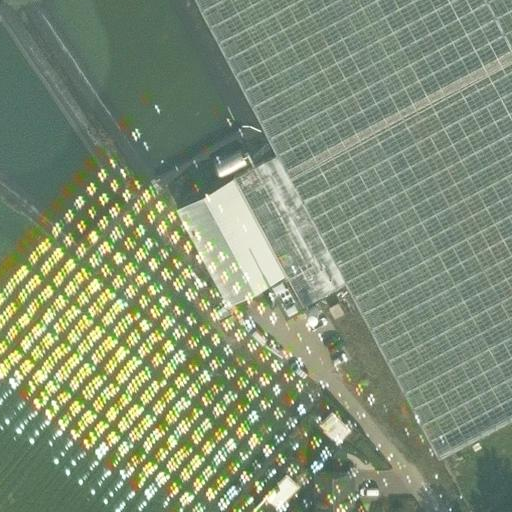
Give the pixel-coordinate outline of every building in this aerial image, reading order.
[(286,272),(303,304),(346,281),(439,456),(511,417),(511,0),(196,0),(278,153),(234,176),(177,206),(229,303),(286,272)] [(219,159),(222,170),(245,163),(242,152),(219,159)] [(284,274),(268,283),(287,318),(303,309),(284,274)] [(350,429),(332,412),(321,424),(326,428),(325,429),(333,438),(334,436),(339,440),(350,429)] [(288,470),(267,494),(280,506),(301,482),(288,470)] [(365,511),(353,507),(352,472),(317,473),(318,511),(365,511)]
